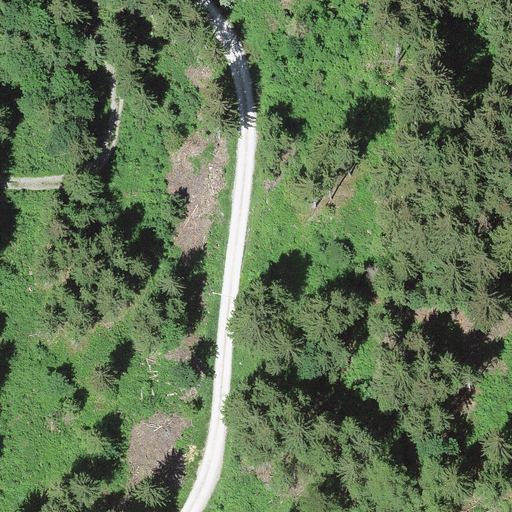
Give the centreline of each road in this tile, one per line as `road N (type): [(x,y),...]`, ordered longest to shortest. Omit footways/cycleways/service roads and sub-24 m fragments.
road 1 (unclassified): [(179,0),(229,79),(235,209),(202,444),(170,511)]
road 2 (track): [(0,186),(81,185),(103,162),(116,125),(116,92),(103,45),(74,0)]
